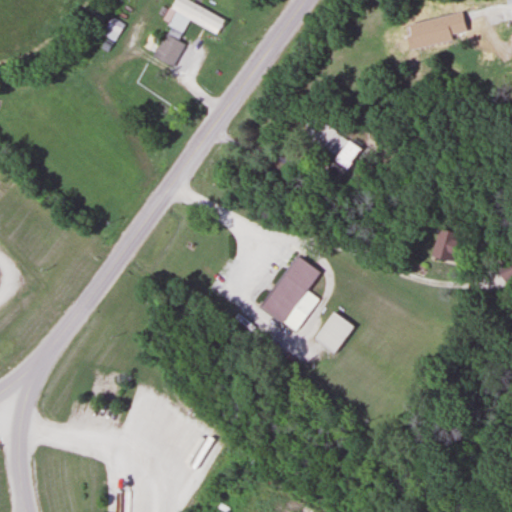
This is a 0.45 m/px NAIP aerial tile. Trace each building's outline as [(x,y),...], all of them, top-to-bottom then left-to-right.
[(187,20),(216,35),(224,20),(185,0),(173,0),(162,22),(168,25),(151,56),(171,66),(183,43),(177,40),(187,20)] [(506,49),(507,21),(511,20),(511,11),(474,11),(473,48),(506,49)] [(124,24),(110,16),(100,34),(113,42),(124,24)] [(343,169),(357,148),(312,116),(299,133),(333,157),(331,160),(343,169)] [(449,264),(459,235),(438,228),(428,257),(449,264)] [(317,272),(293,256),(258,309),(295,333),(317,299),(304,291),(317,272)] [(511,278),(511,259),(497,264),(503,281),(511,278)] [(310,339),(331,354),(350,327),(330,311),(310,339)] [(158,437),(175,408),(169,404),(151,433),(158,437)] [(193,452),(201,461),(226,438),(218,429),(193,452)]
